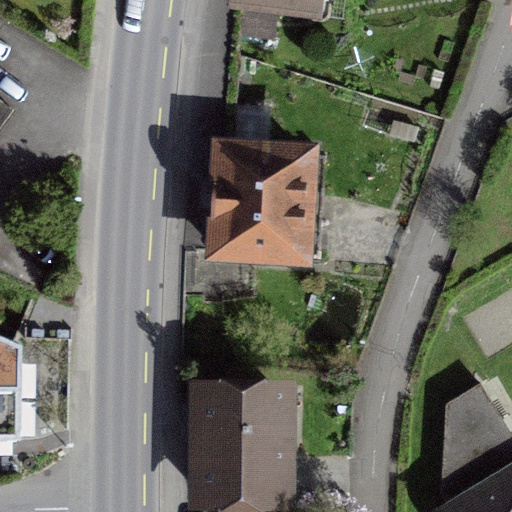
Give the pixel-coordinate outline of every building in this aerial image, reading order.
[(245,0),(317,10),(318,0),(245,0)] [(0,126),(13,110),(0,100),(0,126)] [(216,251),(301,257),(307,155),(222,150),(220,182),(212,181),(210,219),(218,219),(216,251)] [(0,440),(19,440),(21,348),(0,338),(0,440)] [(511,511),(511,433),(480,383),(445,404),(441,492),(450,507),(442,511),(511,511)] [(204,498),(279,499),(280,393),(205,393),(204,498)]
